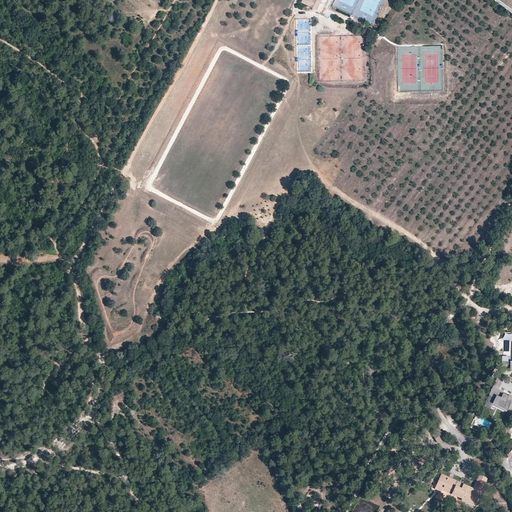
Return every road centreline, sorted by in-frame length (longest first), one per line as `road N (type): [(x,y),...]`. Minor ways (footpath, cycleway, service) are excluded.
road 1 (track): [(91,410),(98,373),(69,264),(124,173)]
road 2 (track): [(124,173),(217,0)]
road 3 (track): [(0,38),(79,93),(77,127),(100,160)]
road 4 (residential): [(345,511),(403,406),(424,389)]
